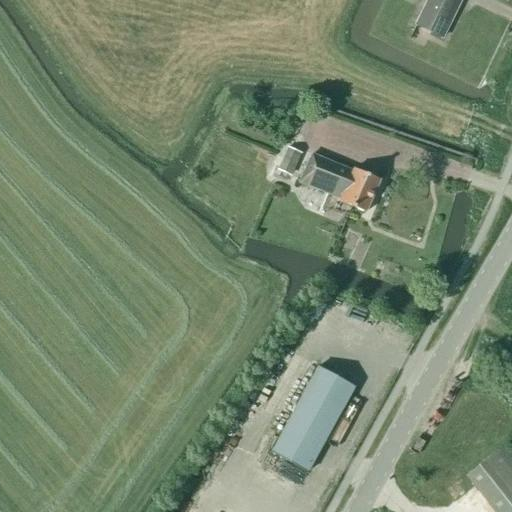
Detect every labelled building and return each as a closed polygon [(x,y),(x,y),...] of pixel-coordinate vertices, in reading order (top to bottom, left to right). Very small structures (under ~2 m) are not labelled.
[(428,0),(415,26),(441,39),(460,0),(428,0)] [(287,148),(277,170),(291,176),(301,155),(287,148)] [(353,170),(352,172),(310,154),(298,181),(340,200),(339,202),(365,213),(379,181),(353,170)] [(327,339),(332,330),(309,319),(304,329),(327,339)] [(306,473),(353,388),(317,368),(271,453),(306,473)] [(462,476),(491,511),(511,511),(511,459),(500,445),(462,476)] [(200,511),(204,507),(188,494),(174,511),(200,511)]
